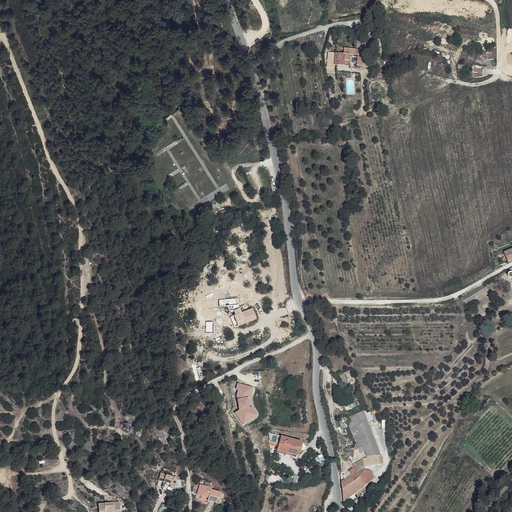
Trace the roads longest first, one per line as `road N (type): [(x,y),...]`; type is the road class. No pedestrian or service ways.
road 1 (tertiary): [(340,511),(318,352),(296,289),(271,136),(231,0)]
road 2 (unknown): [(313,330),(184,406),(192,511)]
